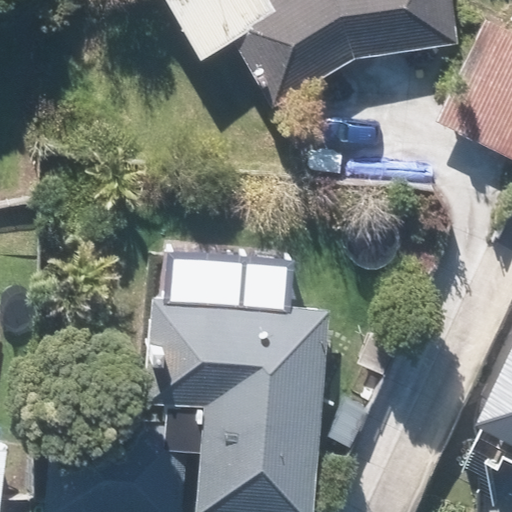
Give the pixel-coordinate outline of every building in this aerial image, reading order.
[(268,95),(360,46),(459,28),(453,0),(173,0),(199,46),(230,28),(268,95)] [(511,22),(490,10),(433,110),(511,154),(511,22)] [(146,388),(164,389),(163,420),(54,416),(49,511),(179,511),(183,443),(202,443),(200,500),(317,504),(326,298),(289,297),(291,251),(166,246),(165,282),(150,282),(146,388)] [(511,356),(490,402),(511,412),(511,356)] [(0,511),(2,511),(9,440),(0,438),(0,511)]
